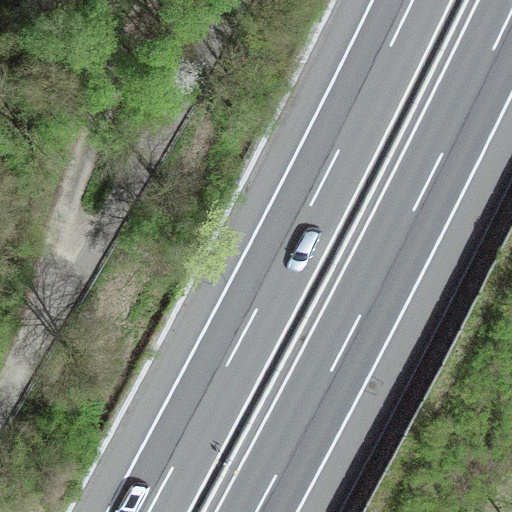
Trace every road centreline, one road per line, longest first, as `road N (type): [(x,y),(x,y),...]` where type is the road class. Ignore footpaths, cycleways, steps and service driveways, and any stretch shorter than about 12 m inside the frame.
road 1 (motorway): [(412,0),(148,511)]
road 2 (motorway): [(256,511),(511,9)]
road 3 (track): [(54,291),(242,0)]
